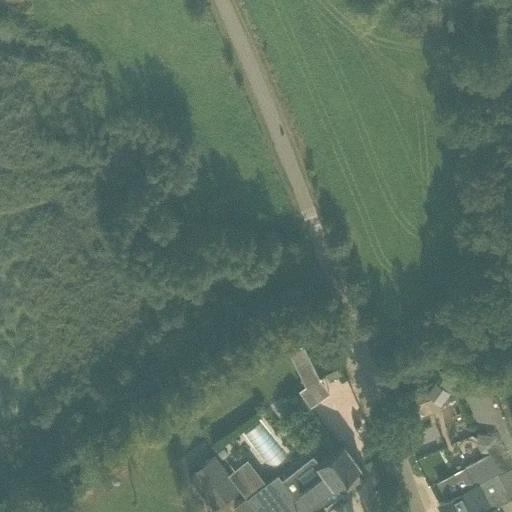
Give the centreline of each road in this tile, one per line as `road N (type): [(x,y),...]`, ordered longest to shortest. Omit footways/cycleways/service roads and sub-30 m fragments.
road 1 (unclassified): [(0,497),(323,252)]
road 2 (unclassified): [(418,511),(323,252)]
road 3 (unclassified): [(323,252),(219,0)]
